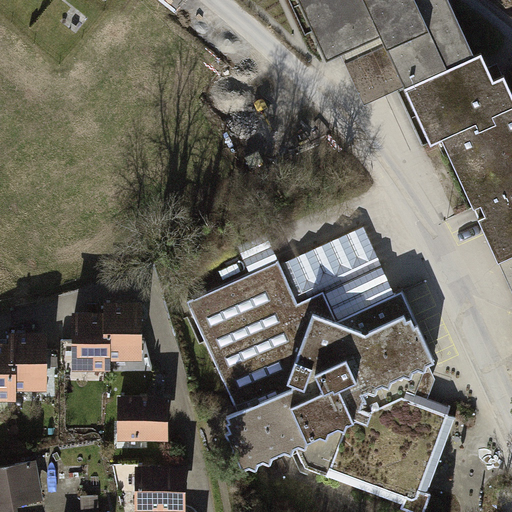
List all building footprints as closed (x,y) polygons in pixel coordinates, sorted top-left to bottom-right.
[(39,3),(34,0),(6,0),(3,6),(28,21),(39,3)] [(286,0),(313,56),(366,32),(389,82),(463,48),(440,0),(286,0)] [(480,75),(466,47),(463,48),(389,82),(418,144),(430,138),(461,203),(468,199),(474,211),(465,215),(484,258),(511,245),(511,93),(511,92),(501,96),(490,71),(480,75)] [(362,226),(279,263),(297,305),(323,293),(336,322),(394,296),(362,226)] [(511,254),(494,263),(511,301),(511,254)] [(286,385),(313,314),(336,322),(323,293),(297,305),(279,263),(189,302),(237,412),(294,387),(286,385)] [(330,470),(406,499),(403,509),(411,511),(422,511),(429,497),(417,492),(449,408),(428,400),(435,380),(429,367),(435,364),(403,292),(394,296),(336,322),(313,314),(286,385),(294,387),(237,412),(227,417),(233,430),(227,432),(245,472),(297,449),(306,469),(327,477),(330,470)] [(135,303),(98,303),(98,313),(99,361),(136,361),(135,303)] [(99,361),(98,313),(64,313),(65,373),(99,373),(99,361)] [(39,334),(2,334),(2,344),(2,392),(39,392),(39,334)] [(166,441),(166,397),(119,398),(119,441),(166,441)] [(16,511),(16,507),(42,502),(35,461),(0,466),(0,511),(16,511)] [(183,510),(183,466),(138,466),(138,509),(183,510)]
